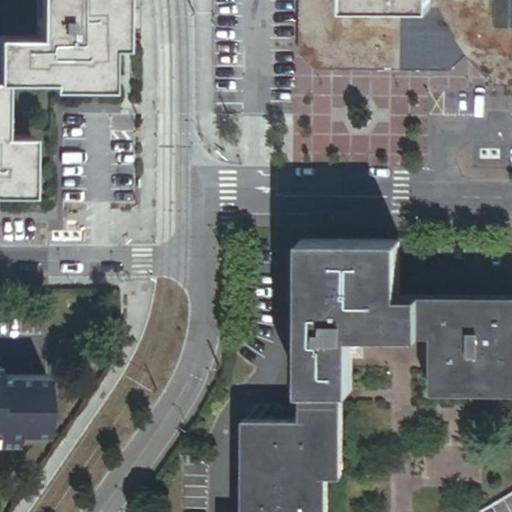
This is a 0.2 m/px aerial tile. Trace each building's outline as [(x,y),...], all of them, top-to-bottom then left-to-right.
[(43,0),(43,18),(38,18),(38,38),(23,38),(23,44),(0,44),(0,195),(31,195),(31,166),(24,166),(24,138),(3,138),(0,137),(0,110),(3,110),(3,82),(24,82),(23,76),(52,76),(52,82),(79,82),(79,89),(108,89),(108,49),(116,48),(117,19),(122,19),(121,0),(43,0)] [(511,84),(511,69),(455,18),(474,0),(430,0),(430,7),(455,36),(437,55),(317,53),(307,45),(307,0),(300,0),(300,54),(316,68),(453,70),(466,57),(496,84),(511,84)] [(455,36),(430,7),(346,6),(346,0),(307,0),(307,45),(317,53),(437,55),(455,36)] [(511,0),(474,0),(455,18),(511,69),(511,0)] [(396,237),(310,237),(308,419),(251,418),(250,511),(323,511),(324,475),(338,475),(339,389),(353,389),(354,328),(435,329),(436,386),(511,386),(511,299),(396,298),(396,237)] [(0,446),(17,446),(17,437),(45,438),(47,376),(0,375),(0,446)] [(511,511),(511,492),(478,511),(511,511)]
